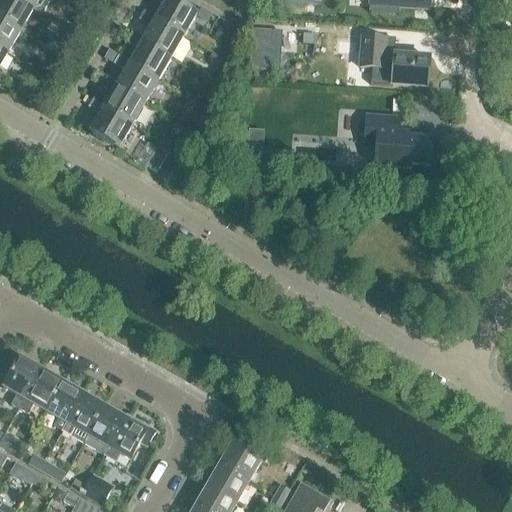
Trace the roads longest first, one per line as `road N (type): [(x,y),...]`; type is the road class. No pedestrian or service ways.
road 1 (residential): [(463,376),(0,111)]
road 2 (residential): [(144,511),(198,415),(4,304)]
road 3 (residential): [(511,143),(475,114),(480,0)]
